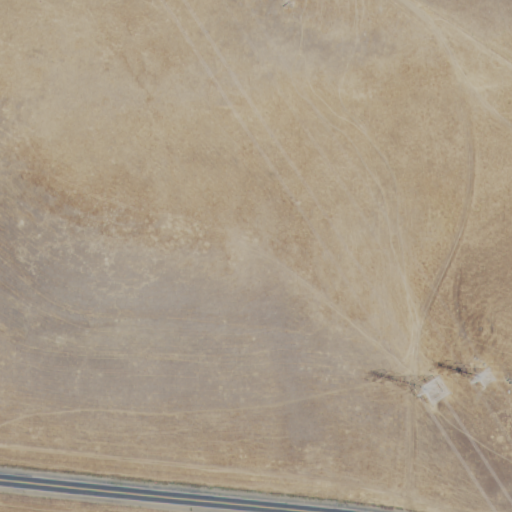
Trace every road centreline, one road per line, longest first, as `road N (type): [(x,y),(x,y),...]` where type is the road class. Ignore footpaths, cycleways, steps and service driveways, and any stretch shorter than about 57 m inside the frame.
road 1 (tertiary): [(0,483),(306,511)]
road 2 (track): [(424,0),(470,76),(511,100)]
